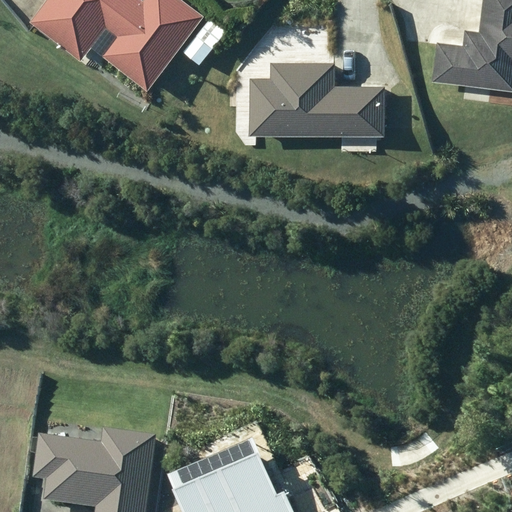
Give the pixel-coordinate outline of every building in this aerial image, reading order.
[(105,53),(152,89),(208,15),(187,0),(46,0),(32,19),(84,58),(109,25),(120,34),(105,53)] [(431,82),(466,85),(465,100),(490,102),(491,88),(511,89),(511,0),(487,0),(484,32),(466,30),(464,45),(435,42),(431,82)] [(232,29),(214,15),(198,35),(216,49),(232,29)] [(378,136),(387,136),(388,86),(339,85),(340,62),(273,61),(272,77),(252,77),(251,134),(343,135),(342,151),(378,151),(378,136)] [(108,444),(44,435),(38,476),(52,478),(49,501),(99,508),(98,511),(148,511),(159,435),(110,429),(108,444)]
